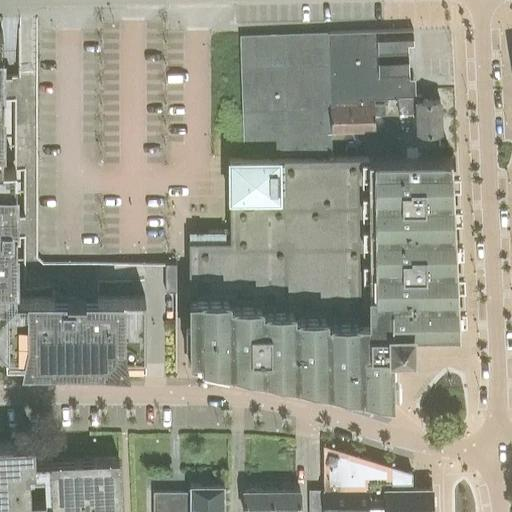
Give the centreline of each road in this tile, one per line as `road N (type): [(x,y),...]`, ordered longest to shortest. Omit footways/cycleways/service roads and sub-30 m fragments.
road 1 (residential): [(0,395),(260,402),(424,445),(496,446)]
road 2 (residential): [(496,446),(479,0)]
